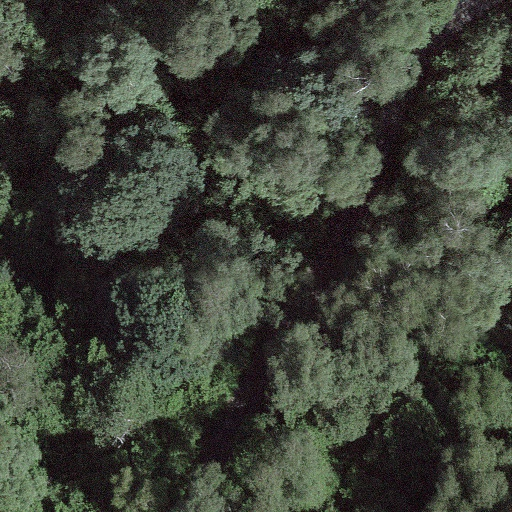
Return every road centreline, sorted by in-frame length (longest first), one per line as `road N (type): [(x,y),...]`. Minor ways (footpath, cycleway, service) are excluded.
road 1 (track): [(470,0),(435,26),(400,77),(198,511)]
road 2 (track): [(272,361),(478,195),(511,182)]
